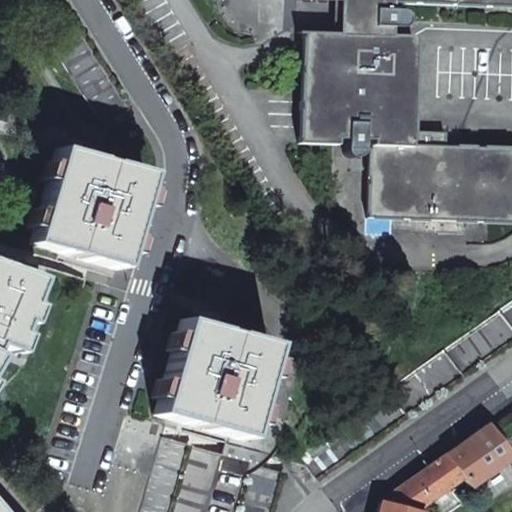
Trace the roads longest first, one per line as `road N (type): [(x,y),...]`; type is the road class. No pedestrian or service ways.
road 1 (residential): [(82,0),(177,159),(89,482)]
road 2 (residential): [(511,373),(322,511)]
